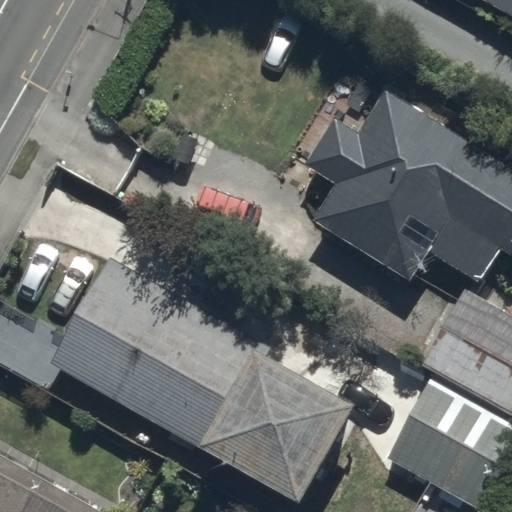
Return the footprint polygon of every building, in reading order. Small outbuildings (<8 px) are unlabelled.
[(511,0),(467,0),(511,25),(511,0)] [(511,172),(388,95),(360,140),(335,124),(306,170),(337,190),(311,232),(408,292),(431,254),(481,286),(500,255),(511,261),(511,172)] [(112,260),(52,366),(304,510),(358,414),(266,361),(272,351),(112,260)] [(436,376),(390,457),(483,511),(484,511),(511,463),(511,320),(466,295),(459,307),(448,300),(412,362),(436,376)] [(0,511),(95,511),(0,457),(0,511)]
